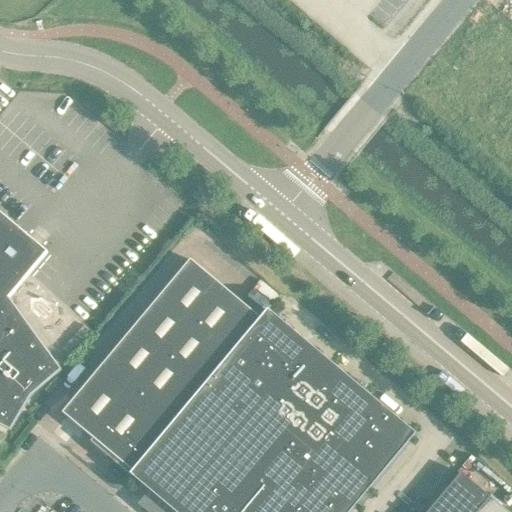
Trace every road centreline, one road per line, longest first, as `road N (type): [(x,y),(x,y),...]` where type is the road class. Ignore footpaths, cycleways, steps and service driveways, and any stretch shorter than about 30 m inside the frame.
road 1 (track): [(511,348),(157,49),(102,32),(0,31)]
road 2 (tertiary): [(279,216),(113,77),(76,60),(0,51)]
road 3 (tertiary): [(511,409),(279,216)]
road 4 (unclassified): [(279,216),(459,0)]
road 5 (unclassified): [(103,511),(39,459),(0,506)]
